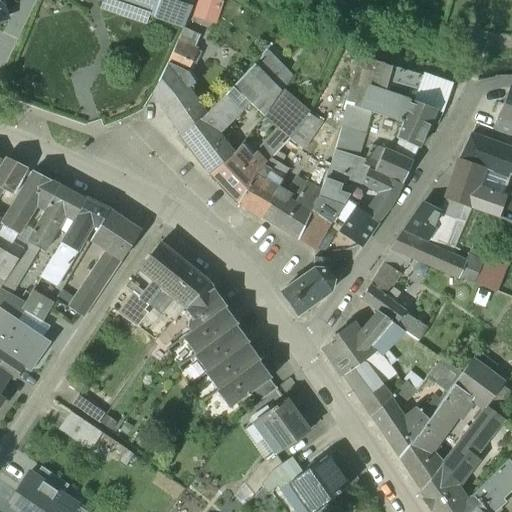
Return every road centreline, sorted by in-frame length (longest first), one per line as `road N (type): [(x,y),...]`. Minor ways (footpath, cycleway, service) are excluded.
road 1 (residential): [(289,341),(356,288),(489,44)]
road 2 (residential): [(0,461),(170,209)]
road 3 (residential): [(289,341),(405,511)]
road 4 (residential): [(0,137),(170,209)]
road 5 (track): [(511,46),(464,40),(337,0)]
road 6 (residential): [(170,209),(229,256),(289,341)]
